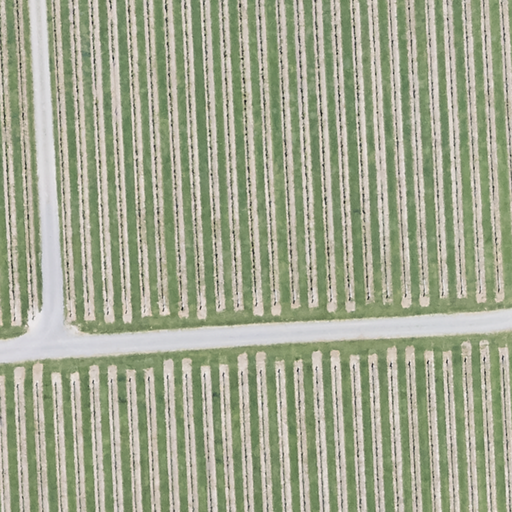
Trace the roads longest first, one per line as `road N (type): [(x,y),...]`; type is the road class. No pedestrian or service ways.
road 1 (track): [(0,328),(511,294)]
road 2 (track): [(0,24),(12,327)]
